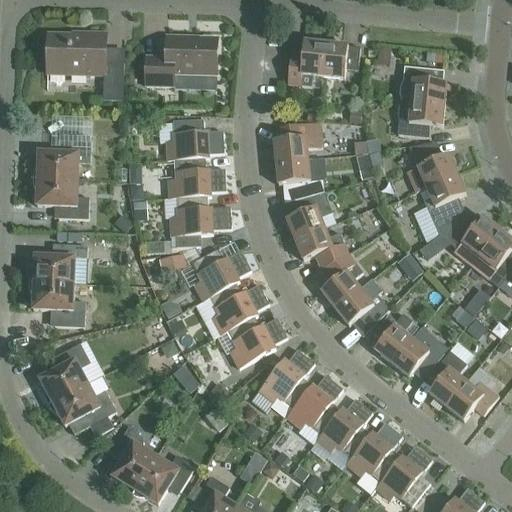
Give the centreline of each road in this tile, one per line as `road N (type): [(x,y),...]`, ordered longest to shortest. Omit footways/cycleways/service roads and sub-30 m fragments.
road 1 (residential): [(511,499),(343,364),(285,289),(258,227),(244,153),(260,15)]
road 2 (residential): [(502,31),(260,15)]
road 3 (residential): [(260,15),(28,0)]
road 4 (residential): [(0,332),(3,375),(22,428),(77,488),(113,511)]
road 5 (residential): [(502,31),(499,110),(511,174)]
